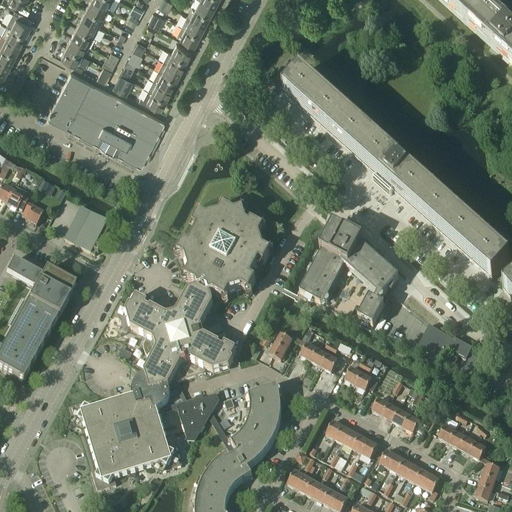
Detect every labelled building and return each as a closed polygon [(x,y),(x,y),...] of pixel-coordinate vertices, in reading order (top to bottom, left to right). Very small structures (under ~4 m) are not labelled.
[(1,0),(0,2),(0,3),(12,10),(15,4),(21,7),(24,0),(1,0)] [(91,0),(89,0),(85,9),(103,18),(108,9),(91,0)] [(91,0),(108,9),(112,0),(91,0)] [(164,0),(163,0),(161,4),(169,8),(172,4),(164,0)] [(198,0),(193,9),(208,17),(213,7),(199,0),(198,0)] [(511,24),(506,17),(501,22),(476,0),(434,0),(489,49),(498,57),(511,69),(511,24)] [(161,4),(159,9),(167,13),(169,8),(161,4)] [(189,19),(203,26),(208,17),(193,9),(191,8),(186,17),(189,19)] [(85,9),(80,19),(98,28),(103,18),(85,9)] [(12,13),(5,26),(24,35),(29,26),(16,18),(17,16),(12,13)] [(130,14),(128,19),(136,24),(138,19),(130,14)] [(152,14),(147,24),(158,30),(163,20),(152,14)] [(186,17),(180,27),(183,28),(184,28),(198,36),(203,26),(189,19),(186,17)] [(80,19),(75,28),(90,36),(93,37),(98,28),(80,19)] [(128,19),(125,24),(133,28),(136,24),(128,19)] [(0,35),(19,45),(24,35),(5,26),(0,35)] [(180,27),(175,37),(193,46),(198,36),(184,28),(183,28),(180,27)] [(75,28),(70,38),(85,45),(88,47),(93,37),(90,36),(75,28)] [(0,47),(14,55),(19,45),(0,35),(0,36),(0,47)] [(70,38),(65,47),(83,56),(88,47),(85,45),(70,38)] [(137,42),(134,47),(142,51),(145,47),(137,42)] [(175,44),(170,53),(185,61),(190,51),(175,44)] [(0,59),(9,64),(14,55),(0,47),(0,59)] [(64,59),(62,62),(73,68),(80,72),(82,69),(74,65),(80,55),(83,57),(83,56),(65,47),(60,57),(64,59)] [(134,47),(132,52),(140,56),(142,51),(134,47)] [(166,63),(180,71),(185,61),(170,53),(170,54),(167,52),(162,61),(166,63)] [(110,53),(108,57),(116,62),(118,57),(110,53)] [(106,57),(101,66),(111,71),(116,62),(108,57),(106,57)] [(0,71),(4,74),(9,64),(0,59),(0,71)] [(127,61),(124,66),(132,70),(135,66),(127,61)] [(162,61),(157,71),(161,73),(175,80),(180,71),(166,63),(162,61)] [(97,77),(96,80),(104,84),(108,77),(111,71),(101,66),(99,65),(96,71),(100,73),(97,77)] [(124,66),(122,71),(130,75),(132,70),(124,66)] [(157,71),(152,81),(170,90),(175,80),(161,73),(157,71)] [(47,118),(64,128),(140,168),(164,122),(88,82),(70,73),(47,118)] [(300,76),(283,95),(376,178),(375,179),(374,179),(372,181),(390,197),(392,195),(391,194),(393,193),(492,281),(509,262),(300,76)] [(118,77),(112,89),(125,95),(129,87),(124,84),(126,81),(118,77)] [(152,81),(147,90),(151,92),(165,99),(170,90),(152,81)] [(154,110),(156,108),(160,110),(165,99),(151,92),(147,90),(142,99),(140,98),(138,102),(154,110)] [(8,164),(5,162),(2,166),(2,167),(1,169),(0,172),(0,180),(2,182),(8,172),(10,171),(17,175),(15,180),(19,183),(25,173),(18,169),(18,170),(8,164)] [(40,183),(34,180),(31,185),(37,188),(40,183)] [(50,199),(55,190),(42,182),(37,192),(50,199)] [(0,190),(0,203),(5,206),(13,193),(2,187),(0,190)] [(13,193),(5,206),(16,212),(18,208),(23,211),(28,201),(24,199),(26,195),(15,189),(13,193)] [(43,215),(27,207),(21,219),(25,221),(24,223),(36,229),(43,215)] [(98,255),(101,250),(99,249),(112,225),(81,209),(64,242),(95,258),(96,255),(98,255)] [(184,281),(196,287),(213,296),(225,303),(229,295),(241,291),(249,295),(255,283),(251,280),(259,265),(264,267),(270,255),(263,251),(259,238),(263,231),(251,224),(249,227),(246,226),(242,213),(234,216),(223,209),(219,217),(206,221),(199,217),(192,229),(197,232),(188,247),(184,245),(177,257),(184,261),(188,274),(184,281)] [(333,228),(298,295),(371,334),(399,281),(361,248),(363,244),(344,234),(333,228)] [(0,372),(22,384),(57,321),(58,322),(69,302),(68,301),(75,289),(45,273),(42,279),(13,263),(5,277),(34,293),(0,355),(0,354),(0,372)] [(511,283),(503,291),(511,302),(511,283)] [(132,389),(131,393),(131,397),(131,399),(93,411),(90,404),(71,410),(77,429),(84,426),(98,472),(91,475),(97,494),(116,488),(114,481),(160,467),(162,474),(181,468),(175,449),(168,451),(158,417),(156,413),(159,411),(161,410),(163,408),(164,408),(166,405),(168,402),(169,399),(169,395),(169,392),(169,389),(171,386),(173,382),(177,384),(204,376),(206,372),(213,376),(229,370),(233,363),(231,362),(236,354),(225,347),(223,351),(219,349),(220,347),(204,339),(201,329),(213,307),(210,297),(213,296),(196,287),(197,290),(188,293),(176,315),(166,319),(150,310),(149,312),(146,310),(147,306),(136,300),(131,309),(130,308),(126,316),(131,332),(146,340),(142,347),(145,357),(152,360),(144,376),(142,377),(137,380),(135,383),(133,386),(132,389)] [(429,328),(414,356),(440,369),(449,353),(466,362),(457,378),(457,379),(469,385),(480,363),(469,357),(472,351),(460,345),(457,343),(442,335),(434,331),(430,329),(429,328)] [(280,336),(274,347),(286,354),(292,344),(289,342),(280,336)] [(305,337),(302,343),(307,346),(311,340),(305,337)] [(292,344),(297,347),(300,342),(292,338),(289,342),(292,344)] [(269,344),(263,341),(260,346),(266,349),(269,344)] [(300,342),(297,347),(304,350),(307,346),(302,343),(300,342)] [(304,350),(300,359),(310,364),(317,352),(307,346),(304,350)] [(281,364),(286,354),(274,347),(268,358),(281,364)] [(260,354),(256,352),(252,360),(256,362),(260,354)] [(317,352),(310,364),(321,370),(328,358),(317,352)] [(449,356),(443,367),(452,371),(458,360),(449,356)] [(328,358),(321,370),(331,376),(338,363),(328,358)] [(361,376),(354,388),(365,394),(372,382),(366,379),(368,374),(369,374),(372,370),(367,367),(366,367),(363,372),(361,376)] [(344,383),(354,388),(361,376),(351,370),(347,378),(344,383)] [(222,511),(222,507),(226,497),(232,488),(240,481),(242,485),(252,479),(247,472),(255,467),(262,460),(268,453),(273,445),(276,436),(279,427),(280,423),(281,418),(281,412),(281,408),(280,405),(280,401),(279,396),(277,389),(248,399),(248,400),(250,410),(249,421),(246,431),(240,440),(231,447),(230,447),(211,415),(218,403),(215,399),(203,402),(201,399),(187,403),(178,385),(177,384),(173,382),(171,386),(174,387),(183,405),(165,410),(163,408),(161,410),(159,411),(156,413),(158,417),(178,411),(185,434),(199,435),(208,420),(231,456),(227,459),(220,464),(213,470),(207,477),(203,484),(199,493),(197,501),(195,510),(195,511),(222,511)] [(234,409),(231,403),(231,401),(223,404),(226,412),(234,409)] [(371,414),(382,420),(389,407),(378,402),(371,414)] [(389,407),(382,420),(392,425),(399,413),(389,407)] [(399,413),(392,425),(403,431),(410,419),(399,413)] [(410,419),(403,431),(413,437),(420,424),(410,419)] [(333,424),(325,438),(334,443),(341,429),(333,424)] [(437,441),(448,447),(455,434),(439,425),(433,434),(439,437),(437,441)] [(341,429),(334,443),(343,448),(350,434),(341,429)] [(350,434),(343,448),(352,453),(359,439),(350,434)] [(455,434),(448,447),(458,452),(465,439),(455,434)] [(309,456),(314,459),(324,440),(319,438),(309,456)] [(359,439),(352,453),(361,458),(368,444),(359,439)] [(465,439),(458,452),(468,458),(475,445),(465,439)] [(368,444),(361,458),(370,463),(377,449),(368,444)] [(468,458),(483,465),(485,461),(481,459),(486,451),(475,445),(468,458)] [(386,454),(378,467),(387,472),(395,458),(386,454)] [(296,473),(300,465),(302,466),(305,459),(299,455),(295,462),(291,470),(296,473)] [(395,458),(387,472),(396,477),(403,463),(395,458)] [(486,467),(482,478),(496,483),(500,472),(490,468),(491,465),(485,461),(483,465),(486,467)] [(403,463),(396,477),(405,482),(413,468),(403,463)] [(413,468),(405,482),(415,487),(422,473),(413,468)] [(368,482),(367,481),(364,486),(369,489),(372,484),(374,485),(375,484),(380,475),(373,471),(368,482)] [(287,487),(296,492),(304,479),(294,473),(287,487)] [(422,473),(415,487),(423,492),(430,478),(422,473)] [(430,478),(423,492),(431,497),(429,502),(433,504),(437,496),(433,494),(439,483),(430,478)] [(482,478),(478,489),(492,494),(496,483),(482,478)] [(304,479),(296,492),(305,497),(312,483),(304,479)] [(312,483),(305,497),(314,502),(322,488),(312,483)] [(374,485),(371,490),(376,493),(379,487),(375,484),(374,485)] [(322,488),(314,502),(322,506),(330,493),(322,488)] [(488,505),(492,494),(478,489),(474,500),(488,505)] [(362,490),(359,495),(369,501),(370,501),(373,495),(362,490)] [(330,493),(322,506),(331,511),(339,498),(330,493)] [(397,496),(394,502),(401,506),(404,501),(404,500),(397,496)] [(339,498),(331,511),(332,511),(342,511),(348,503),(339,498)]
